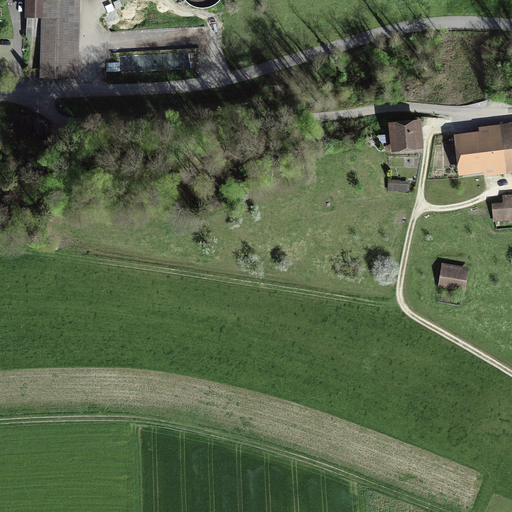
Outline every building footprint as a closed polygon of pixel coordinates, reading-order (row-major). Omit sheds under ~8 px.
[(45,14),(43,71),(69,72),(70,0),(29,0),(29,14),(45,14)] [(138,0),(118,0),(111,7),(120,25),(142,18),(138,0)] [(412,125),(388,127),(390,151),(415,148),(412,125)] [(511,131),(451,139),(456,177),(511,170),(511,131)] [(402,183),(387,181),(385,192),(401,194),(402,183)] [(511,201),(493,203),(494,222),(511,220),(511,201)] [(466,273),(441,269),(439,288),(464,291),(466,273)]
